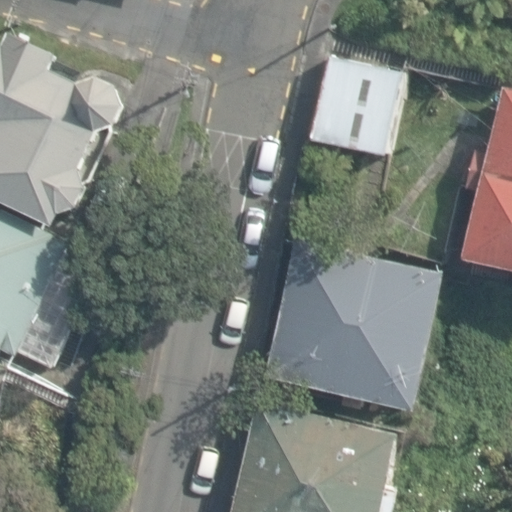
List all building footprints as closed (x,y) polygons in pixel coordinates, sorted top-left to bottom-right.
[(9,47),(0,42),(0,198),(58,225),(63,213),(81,208),(91,186),(85,171),(103,132),(120,126),(129,105),(123,84),(104,75),(84,81),(57,68),(65,52),(17,30),(9,47)] [(411,62),(331,47),(315,134),(399,149),(411,62)] [(511,97),(494,93),(456,264),(511,276),(511,97)] [(0,348),(20,359),(24,352),(70,255),(77,240),(0,204),(0,348)] [(70,255),(24,352),(56,367),(102,269),(70,255)] [(444,282),(294,256),(272,379),(422,406),(444,282)] [(384,511),(403,433),(257,400),(231,511),(384,511)]
